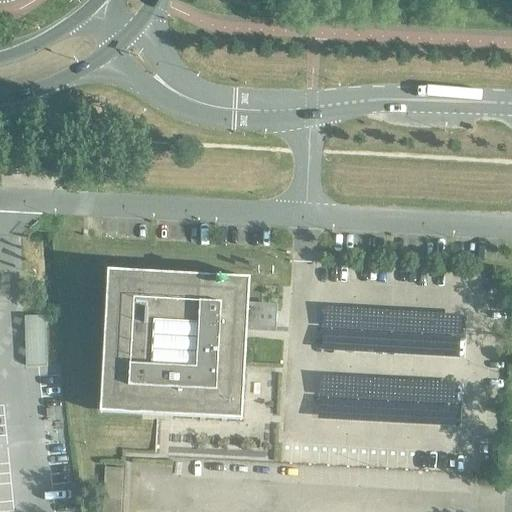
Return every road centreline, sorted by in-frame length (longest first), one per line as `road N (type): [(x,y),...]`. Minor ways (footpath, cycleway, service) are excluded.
road 1 (unclassified): [(306,216),(0,199)]
road 2 (unclassified): [(107,54),(150,93),(192,114),(310,118)]
road 3 (unclassified): [(511,228),(306,216)]
road 4 (unclassified): [(310,118),(372,107),(501,103)]
road 5 (unclassified): [(501,103),(400,93),(311,99)]
road 6 (unclassified): [(311,99),(214,97),(170,72)]
